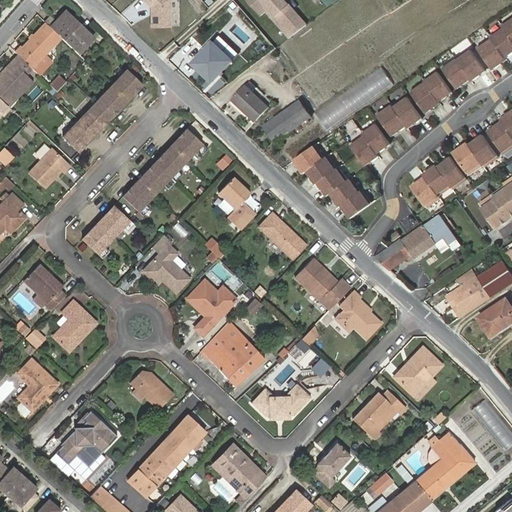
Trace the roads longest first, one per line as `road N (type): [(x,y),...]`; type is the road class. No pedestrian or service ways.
road 1 (residential): [(159,343),(281,458),(421,313)]
road 2 (residential): [(182,88),(45,235),(125,309)]
road 3 (residential): [(182,88),(359,256)]
road 4 (residential): [(359,256),(393,211),(395,171),(511,81)]
road 5 (residential): [(421,313),(511,406)]
road 6 (residential): [(88,0),(182,88)]
road 7 (residential): [(125,344),(35,436)]
